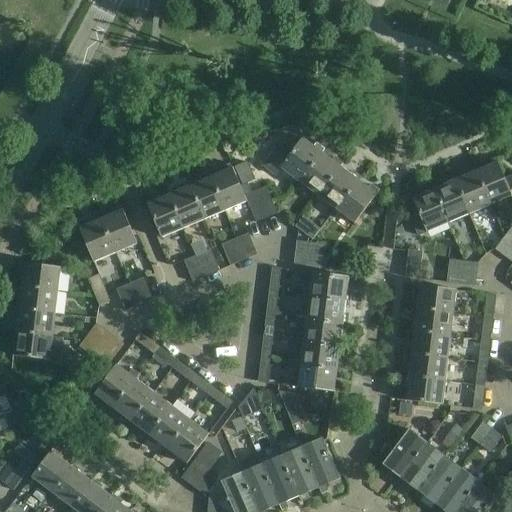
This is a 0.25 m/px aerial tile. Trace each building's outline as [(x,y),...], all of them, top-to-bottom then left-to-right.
[(321,152),(322,153),(324,149),(318,144),(315,148),(302,138),(292,152),(284,145),(273,150),(261,167),(274,177),(281,169),(299,182),(321,152)] [(334,162),(322,153),(321,152),(299,182),(317,196),(339,166),(340,166),(343,163),(336,158),(334,162)] [(476,171),(490,206),(511,197),(511,176),(505,179),(498,162),(497,162),(495,158),(488,161),(489,165),(476,171)] [(246,196),(251,193),(247,184),(247,183),(255,180),(247,162),(233,168),(244,196),(246,196)] [(247,202),(244,196),(233,168),(232,168),(230,164),(223,167),(225,171),(211,177),(225,212),(247,202)] [(352,175),(340,166),(339,166),(317,196),(335,210),(358,180),(361,177),(355,172),(352,175)] [(476,171),(474,167),(467,170),(469,174),(455,180),(469,215),(490,206),(476,171)] [(211,177),(209,173),(202,176),(204,180),(190,186),(204,220),(225,212),(211,177)] [(455,180),(453,176),(446,179),(448,183),(434,189),(448,224),(469,215),(455,180)] [(370,189),(358,180),(335,210),(354,224),(377,194),(376,194),(379,191),(373,186),(370,189)] [(190,186),(188,182),(181,185),(183,189),(169,195),(183,229),(204,220),(190,186)] [(419,215),(409,219),(417,237),(427,233),(448,224),(434,189),(432,185),(425,188),(427,192),(412,198),(419,215)] [(255,192),(266,218),(277,214),(265,187),(255,192)] [(169,195),(167,190),(160,193),(162,198),(147,204),(161,239),(183,229),(169,195)] [(246,196),(244,196),(247,202),(253,217),(256,223),(266,218),(255,192),(251,193),(246,196)] [(374,204),(368,211),(376,218),(382,210),(374,204)] [(111,245),(115,254),(137,244),(122,210),(120,206),(113,209),(114,213),(100,219),(111,245)] [(93,263),(115,254),(111,245),(100,219),(86,226),(84,222),(77,225),(79,229),(78,229),(93,263)] [(313,225),(305,235),(312,241),(320,230),(313,225)] [(504,257),(511,246),(511,226),(495,250),(504,257)] [(226,256),(252,245),(248,234),(222,245),(226,256)] [(295,253),(324,256),(325,245),(297,242),(295,253)] [(252,245),(226,256),(231,266),(257,255),(252,245)] [(189,272),(215,261),(210,250),(184,261),(189,272)] [(322,268),(324,256),(295,253),(294,264),(322,268)] [(448,272),(476,276),(477,264),(449,260),(448,272)] [(215,261),(189,272),(193,282),(219,271),(215,261)] [(21,288),(58,292),(61,269),(24,264),(24,265),(19,264),(18,272),(23,273),(21,287),(21,288)] [(269,291),(278,293),(281,269),(272,268),(269,291)] [(345,301),(350,301),(351,294),(346,293),(348,277),(311,273),(301,272),(300,281),(310,283),(308,296),(345,301)] [(474,287),(476,276),(448,272),(446,283),(474,287)] [(99,306),(110,302),(98,275),(88,280),(99,306)] [(121,300),(147,289),(143,279),(116,290),(121,300)] [(417,309),(454,314),(456,291),(419,286),(415,285),(414,293),(419,294),(417,309)] [(21,288),(21,287),(17,287),(16,294),(20,295),(19,310),(18,310),(56,315),(58,292),(21,288)] [(147,289),(121,300),(125,311),(151,300),(147,289)] [(485,303),(484,311),(494,313),(496,295),(486,294),(486,295),(485,303)] [(343,316),(345,301),(308,296),(306,319),(342,324),(347,324),(348,317),(343,316)] [(268,297),(266,314),(271,315),(275,315),(276,306),(277,298),(268,297)] [(276,306),(275,315),(283,316),(284,307),(276,306)] [(18,310),(14,309),(13,317),(18,318),(16,332),(16,333),(53,337),(56,315),(18,310)] [(417,309),(412,309),(411,316),(416,317),(414,332),(451,337),(454,314),(417,309)] [(484,317),(481,334),(491,335),(492,331),(493,319),(492,318),(484,317)] [(342,324),(306,319),(295,318),(294,328),(304,329),(303,341),(340,346),(344,347),(345,339),(341,339),(342,324)] [(266,319),(264,336),(271,338),(273,338),(275,321),(266,319)] [(89,354),(106,331),(96,324),(79,347),(83,350),(89,354)] [(98,361),(115,338),(106,331),(89,354),(91,356),(98,361)] [(414,332),(409,331),(408,339),(413,339),(411,354),(411,355),(448,359),(451,337),(414,332)] [(16,333),(16,332),(11,332),(10,340),(15,341),(13,356),(59,362),(62,338),(53,337),(16,333)] [(140,333),(135,340),(149,350),(154,343),(140,333)] [(115,338),(98,361),(107,368),(124,345),(115,338)] [(481,340),(479,357),(488,358),(490,341),(481,340)] [(338,361),(340,346),(303,341),(300,361),(300,364),(337,369),(342,370),(343,362),(338,361)] [(263,342),(261,359),(270,361),(271,348),(272,343),(263,342)] [(155,355),(152,359),(164,368),(167,364),(173,357),(159,347),(154,354),(155,355)] [(83,350),(78,355),(86,361),(91,356),(89,354),(83,350)] [(411,355),(411,354),(407,354),(406,362),(410,362),(409,377),(408,377),(445,382),(448,359),(411,355)] [(177,361),(172,368),(185,378),(191,371),(177,361)] [(478,363),(476,379),(486,381),(488,364),(478,363)] [(335,384),(337,369),(300,364),(297,388),(334,392),(339,393),(340,385),(335,384)] [(113,409),(136,379),(139,374),(132,369),(129,374),(117,365),(94,395),(95,395),(92,398),(98,403),(101,400),(113,409)] [(260,365),(258,383),(267,384),(269,366),(260,365)] [(193,378),(190,381),(204,392),(209,384),(195,374),(193,378)] [(408,377),(404,377),(403,384),(408,385),(406,401),(442,405),(445,382),(408,377)] [(132,423),(154,392),(136,379),(113,409),(110,412),(117,417),(119,413),(131,422),(132,423)] [(475,385),(473,404),(483,405),(485,387),(475,385)] [(0,420),(5,419),(7,423),(21,417),(12,393),(4,387),(0,388),(0,420)] [(214,388),(209,395),(223,406),(228,399),(214,388)] [(253,389),(243,402),(248,417),(262,412),(261,408),(260,404),(256,395),(253,389)] [(268,390),(257,395),(262,407),(273,403),(268,390)] [(150,436),(172,406),(154,392),(132,423),(131,422),(128,426),(135,430),(137,427),(149,436),(150,436)] [(294,394),(278,392),(281,399),(292,425),(304,420),(294,394)] [(306,392),(304,405),(322,408),(323,394),(306,392)] [(411,417),(412,404),(400,403),(399,416),(411,417)] [(168,450),(190,420),(172,406),(150,436),(149,436),(147,439),(153,444),(155,441),(167,450),(168,450)] [(240,417),(232,422),(236,433),(245,428),(240,417)] [(168,450),(167,450),(165,453),(171,458),(174,455),(187,464),(209,434),(190,420),(168,450)] [(480,445),(492,429),(487,426),(483,422),(471,439),(480,445)] [(449,432),(441,443),(448,449),(457,437),(462,430),(455,425),(449,432)] [(400,478),(427,443),(409,429),(382,464),(383,465),(379,470),(385,475),(389,470),(400,478)] [(492,429),(480,445),(490,453),(502,437),(492,429)] [(318,488),(321,494),(328,491),(325,485),(339,479),(322,438),(301,447),(318,488)] [(418,491),(444,456),(427,443),(400,478),(396,483),(403,488),(407,483),(418,491)] [(22,461),(5,484),(14,491),(31,468),(35,462),(38,458),(20,444),(12,454),(22,461)] [(305,493),(318,488),(301,447),(282,456),(299,496),(298,496),(301,502),(308,499),(305,493)] [(51,452),(31,478),(52,493),(72,467),(51,451),(51,452)] [(22,461),(12,454),(2,468),(0,463),(0,480),(5,484),(22,461)] [(286,502),(298,496),(299,496),(282,456),(262,464),(279,505),(278,505),(281,511),(288,508),(286,502)] [(435,504),(461,469),(444,456),(418,491),(414,496),(420,501),(424,496),(435,504)] [(511,485),(511,461),(503,465),(511,486),(511,485)] [(262,464),(241,473),(241,474),(257,511),(266,511),(266,510),(271,508),(279,505),(262,464)] [(72,508),(91,482),(72,467),(52,493),(72,508)] [(456,511),(479,482),(461,469),(435,504),(431,509),(434,511),(438,511),(441,509),(445,511),(456,511)] [(241,473),(220,482),(233,511),(257,511),(241,474),(241,473)] [(91,482),(72,508),(76,511),(99,511),(111,496),(91,482)] [(456,511),(484,511),(497,496),(479,482),(456,511)] [(130,511),(131,511),(111,496),(99,511),(130,511)] [(208,499),(206,511),(226,511),(208,498),(208,499)]
